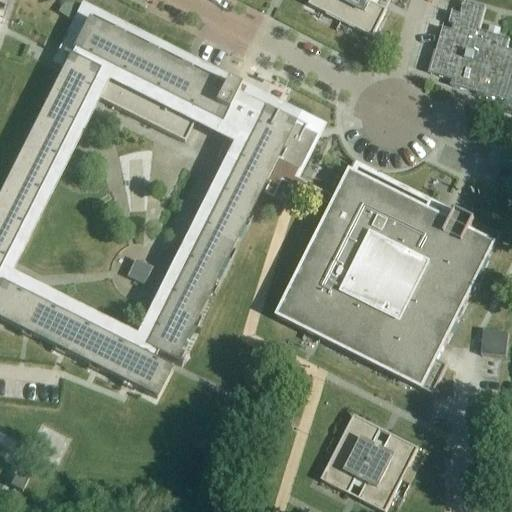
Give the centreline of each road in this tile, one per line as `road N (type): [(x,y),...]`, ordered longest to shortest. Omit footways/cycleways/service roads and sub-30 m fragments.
road 1 (residential): [(394,104),(186,0)]
road 2 (residential): [(511,159),(394,104)]
